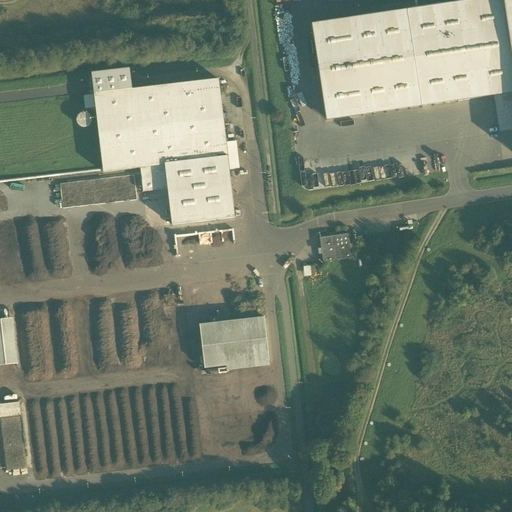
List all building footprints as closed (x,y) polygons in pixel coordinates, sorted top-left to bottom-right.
[(326,121),(493,96),(511,92),(511,62),(502,0),(479,0),(311,25),(326,121)] [(511,0),(502,0),(511,62),(511,0)] [(92,76),(94,95),(132,90),(129,69),(91,74),(92,76)] [(219,80),(132,90),(94,95),(95,108),(103,173),(140,169),(165,166),(228,158),(226,143),(219,80)] [(511,92),(493,96),(499,133),(511,130),(511,92)] [(85,109),(95,108),(94,95),(84,97),(85,109)] [(77,118),(76,121),(77,124),(79,126),(81,127),(84,128),(87,127),(89,125),(91,123),(91,120),(91,117),(89,115),(86,113),(83,113),(81,114),(78,116),(77,118)] [(236,142),(226,143),(228,158),(229,170),(239,169),(236,142)] [(228,158),(165,166),(167,189),(172,225),(235,218),(229,170),(228,158)] [(143,192),(167,189),(165,166),(140,169),(143,192)] [(125,177),(59,184),(62,207),(108,203),(107,197),(110,197),(110,200),(127,198),(125,187),(126,187),(125,177)] [(320,239),(323,263),(352,259),(349,241),(349,239),(348,234),(320,239)] [(221,323),(226,366),(269,361),(264,318),(221,323)] [(0,322),(0,332),(14,331),(12,322),(0,322)] [(226,366),(221,323),(199,325),(204,369),(226,366)] [(0,332),(0,363),(17,362),(14,331),(0,332)] [(0,405),(0,417),(20,415),(19,404),(0,405)]
